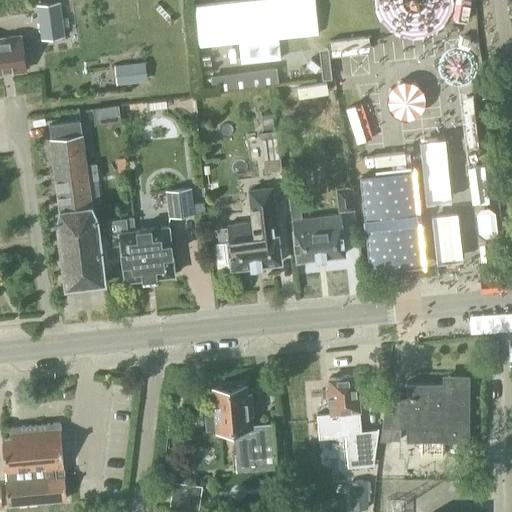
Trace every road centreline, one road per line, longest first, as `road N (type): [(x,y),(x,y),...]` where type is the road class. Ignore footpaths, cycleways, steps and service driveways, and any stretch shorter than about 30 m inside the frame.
road 1 (primary): [(158,333),(500,304)]
road 2 (unknown): [(73,343),(15,83)]
road 3 (residential): [(508,511),(500,304)]
road 4 (residential): [(140,511),(158,333)]
road 5 (primary): [(0,352),(158,333)]
road 6 (unknown): [(301,322),(279,193)]
